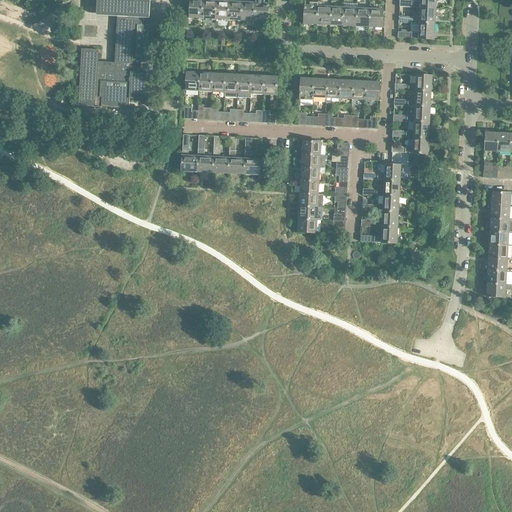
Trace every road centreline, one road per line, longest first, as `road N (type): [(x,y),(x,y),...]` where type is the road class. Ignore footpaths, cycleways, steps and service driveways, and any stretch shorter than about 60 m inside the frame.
road 1 (unclassified): [(455,297),(470,105)]
road 2 (residential): [(359,137),(176,126)]
road 3 (residential): [(391,57),(287,46),(280,35),(283,0)]
